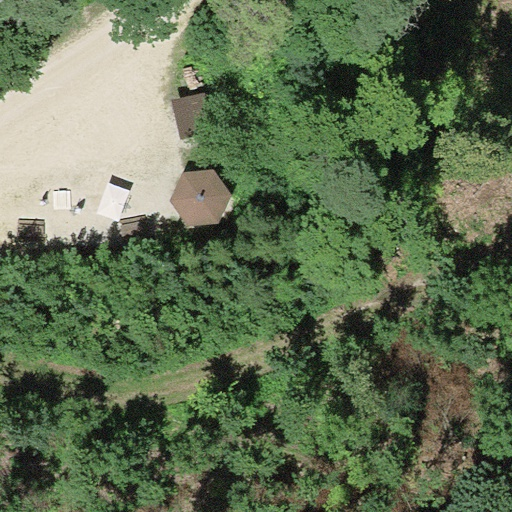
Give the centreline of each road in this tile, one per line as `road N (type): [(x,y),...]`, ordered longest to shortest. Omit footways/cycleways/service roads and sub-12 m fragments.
road 1 (track): [(0,365),(156,389),(301,324),(452,267),(511,254)]
road 2 (track): [(0,98),(156,0)]
